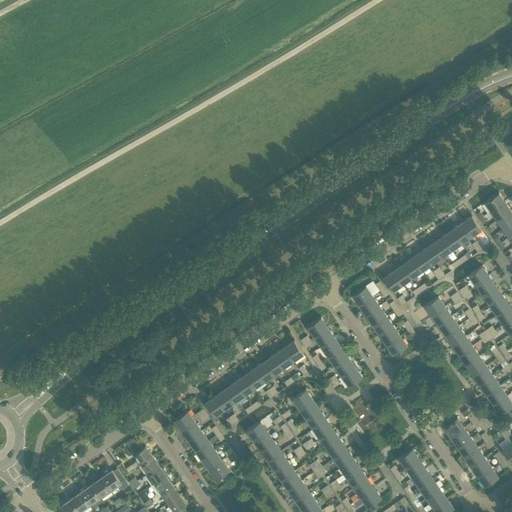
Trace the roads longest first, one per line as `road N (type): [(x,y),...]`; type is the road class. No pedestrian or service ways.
road 1 (secondary): [(511,75),(441,110),(186,288)]
road 2 (residential): [(478,511),(325,289)]
road 3 (residential): [(325,289),(504,164),(511,174)]
road 4 (residential): [(147,414),(325,289)]
road 5 (secondary): [(186,288),(6,410)]
road 6 (secondary): [(17,423),(186,288)]
road 7 (residential): [(28,498),(147,414)]
